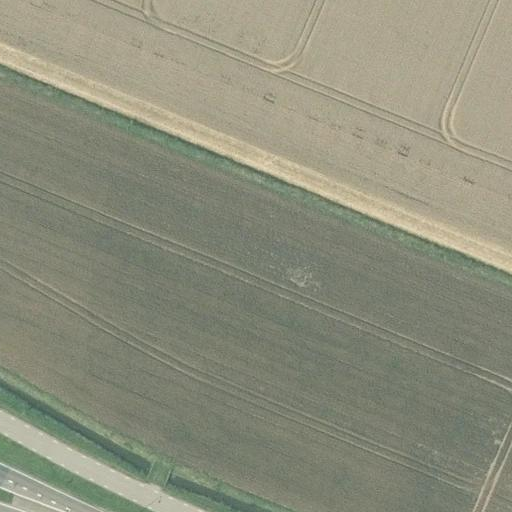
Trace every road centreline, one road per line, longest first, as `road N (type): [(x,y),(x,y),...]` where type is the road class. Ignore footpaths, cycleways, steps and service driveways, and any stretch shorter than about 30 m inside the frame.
road 1 (track): [(511,261),(0,51)]
road 2 (unclassified): [(175,511),(0,424)]
